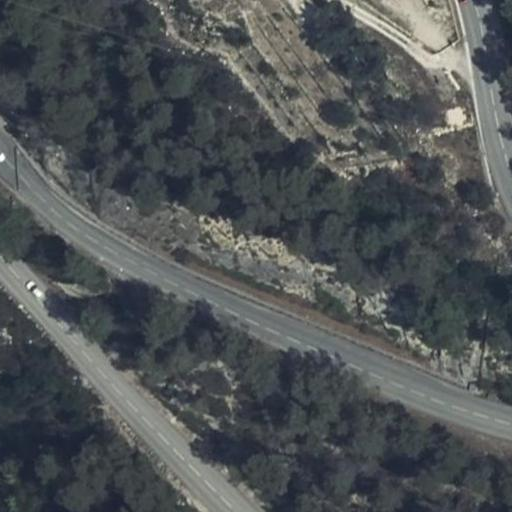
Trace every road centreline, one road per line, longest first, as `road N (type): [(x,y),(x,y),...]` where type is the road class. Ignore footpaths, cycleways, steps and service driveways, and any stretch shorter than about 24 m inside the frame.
road 1 (tertiary): [(0,151),(42,196),(125,256),(396,388),(511,425)]
road 2 (tertiary): [(231,511),(0,253)]
road 3 (tertiary): [(511,173),(471,0)]
